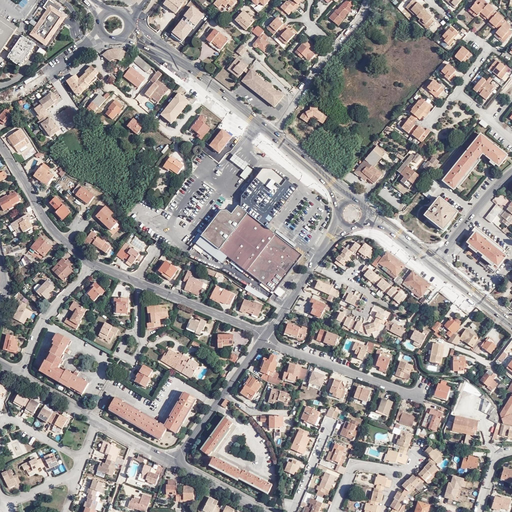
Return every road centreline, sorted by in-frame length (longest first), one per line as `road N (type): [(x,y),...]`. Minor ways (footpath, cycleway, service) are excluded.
road 1 (primary): [(118,39),(208,84),(297,158),(339,206)]
road 2 (residential): [(426,383),(419,397),(267,335)]
road 3 (primary): [(271,130),(128,26)]
road 4 (residential): [(173,462),(22,373)]
road 5 (residential): [(271,130),(365,0)]
road 6 (residential): [(173,462),(267,335)]
road 7 (residential): [(92,264),(45,220),(0,143)]
road 8 (residential): [(267,335),(141,284)]
road 9 (residential): [(22,373),(42,320),(92,264)]
road 10 (primary): [(362,224),(377,226),(471,291)]
